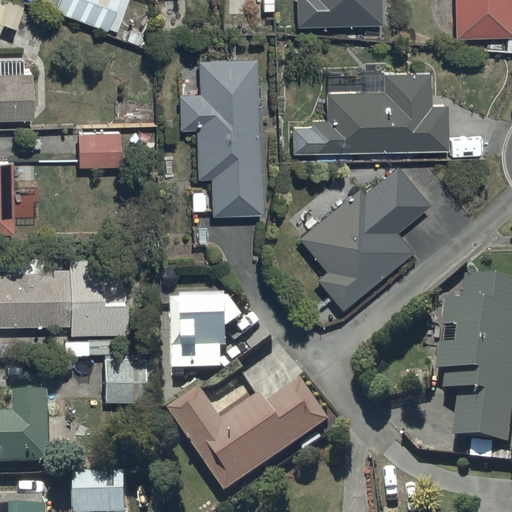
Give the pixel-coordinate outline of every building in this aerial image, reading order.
[(21,4),(6,0),(0,0),(0,23),(1,22),(13,26),(21,4)] [(124,0),(54,0),(51,11),(112,34),(124,0)] [(295,0),(295,24),(380,22),(379,0),(295,0)] [(453,0),(454,35),(511,34),(511,0),(453,0)] [(0,117),(31,117),(30,72),(21,72),(21,58),(0,58),(0,117)] [(254,58),(197,60),(198,92),(177,93),(178,129),(195,128),(196,177),(209,177),(210,214),(259,213),(256,104),(259,104),(259,84),(255,84),(254,58)] [(288,152),(445,148),(444,104),(429,105),(428,70),(382,71),(382,90),(324,91),(325,120),(287,121),(288,152)] [(118,166),(117,131),(75,131),(75,166),(118,166)] [(0,233),(13,233),(11,158),(0,158),(0,233)] [(315,222),(295,237),(325,271),(316,277),(342,310),(414,254),(392,227),(422,203),(395,169),(362,194),(357,188),(339,202),(333,194),(308,213),(315,222)] [(67,332),(77,332),(125,333),(126,300),(123,300),(123,274),(100,273),(100,258),(67,257),(66,267),(50,267),(50,257),(0,255),(0,324),(68,326),(67,332)] [(476,281),(465,280),(463,304),(445,302),(442,329),(456,330),(454,348),(440,346),(437,375),(444,375),(442,394),(457,395),(452,440),(473,442),(471,458),(493,461),(495,446),(511,448),(511,439),(511,285),(494,284),(494,279),(476,277),(476,281)] [(226,301),(171,302),(173,373),(221,372),(221,352),(227,352),(226,301)] [(62,354),(115,353),(114,338),(62,340),(62,354)] [(160,356),(103,357),(104,401),(145,401),(145,381),(161,381),(160,356)] [(197,390),(166,411),(225,496),(328,426),(299,384),(264,408),(241,375),(204,400),(197,390)] [(13,417),(0,417),(0,467),(50,468),(50,395),(13,396),(13,417)] [(125,511),(124,475),(73,476),(73,511),(125,511)]
